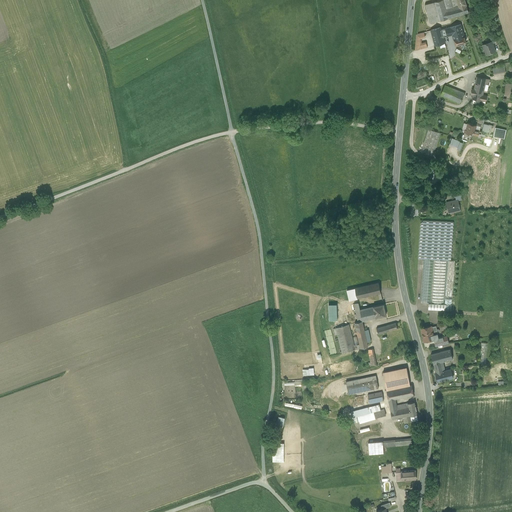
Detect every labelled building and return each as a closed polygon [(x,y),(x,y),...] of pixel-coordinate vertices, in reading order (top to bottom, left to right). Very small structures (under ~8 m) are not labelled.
[(442,0),(440,0),(434,2),(440,20),(448,18),(445,9),(442,0)] [(456,0),(442,0),(445,9),(453,7),(453,6),(454,6),(455,7),(458,6),(456,0)] [(464,0),(456,0),(458,6),(461,15),(468,13),(464,0)] [(434,2),(425,4),(430,23),(440,20),(434,2)] [(453,7),(445,9),(448,18),(461,15),(458,6),(455,7),(454,6),(453,6),(453,7)] [(450,27),(452,33),(453,36),(463,33),(460,25),(450,27)] [(452,33),(450,27),(440,30),(442,37),(443,37),(445,36),(449,35),(452,33)] [(440,28),(431,30),(435,45),(444,42),(443,37),(442,37),(440,30),(440,28)] [(427,31),(416,34),(415,50),(427,47),(426,42),(421,43),(421,39),(429,37),(427,31)] [(463,33),(453,36),(454,40),(455,45),(466,42),(464,37),(463,33)] [(491,41),(483,44),(486,54),(495,51),(492,43),(491,41)] [(490,79),(476,77),(474,89),(472,89),(472,91),(483,93),(484,91),(483,91),(484,90),(485,84),(488,85),(490,79)] [(464,93),(445,85),(441,95),(460,103),(464,93)] [(483,93),(472,91),(471,94),(473,94),(472,98),(481,100),(486,101),(487,96),(483,95),(483,93)] [(476,125),(468,123),(466,129),(465,129),(464,132),(473,135),(475,129),(476,125)] [(484,123),(482,131),(486,132),(485,138),(491,139),(492,134),(490,134),(493,125),(489,124),(489,125),(484,123)] [(506,130),(495,128),(493,136),(504,138),(506,130)] [(440,133),(428,129),(420,152),(432,156),(440,133)] [(479,130),(475,129),(473,135),(485,138),(486,132),(482,131),(479,130)] [(450,144),(457,147),(459,141),(452,138),(450,144)] [(457,201),(446,203),(448,211),(451,210),(451,213),(454,212),(460,211),(457,201)] [(453,222),(424,220),(420,223),(418,259),(423,259),(451,261),(453,222)] [(455,261),(451,261),(423,259),(420,303),(428,303),(428,309),(451,311),(455,261)] [(378,282),(355,288),(357,298),(380,293),(378,282)] [(355,288),(347,289),(349,300),(357,298),(355,288)] [(358,302),(354,303),(358,321),(359,325),(363,324),(362,320),(359,309),(360,309),(358,302)] [(384,303),(373,306),(376,317),(386,315),(384,303)] [(360,309),(359,309),(362,320),(376,317),(373,306),(360,309)] [(363,324),(359,325),(358,321),(355,322),(359,343),(360,348),(368,346),(367,341),(365,333),(363,324)] [(395,322),(376,327),(378,333),(397,328),(395,322)] [(349,324),(335,327),(342,352),(355,349),(354,344),(349,324)] [(431,327),(431,326),(421,328),(424,341),(434,339),(436,346),(449,343),(447,335),(438,338),(435,326),(431,327)] [(488,342),(481,342),(479,363),(486,363),(488,342)] [(373,348),(368,349),(371,365),(376,364),(373,348)] [(450,350),(443,351),(445,357),(442,358),(443,361),(452,359),(450,350)] [(443,351),(431,354),(435,373),(445,370),(443,361),(442,358),(445,357),(443,351)] [(407,367),(383,372),(386,390),(394,388),(410,385),(407,367)] [(445,370),(435,373),(438,382),(453,378),(451,369),(445,370)] [(376,374),(346,380),(348,393),(378,387),(376,374)] [(410,385),(394,388),(396,398),(413,395),(412,385),(410,385)] [(386,390),(388,400),(396,398),(394,388),(386,390)] [(382,391),(368,394),(369,403),(384,400),(382,391)] [(396,398),(388,400),(390,406),(397,405),(396,398)] [(374,411),(384,408),(382,402),(352,411),(353,417),(374,411)] [(415,402),(408,403),(410,416),(417,414),(415,402)] [(397,405),(390,406),(392,419),(407,416),(410,416),(408,403),(397,405)] [(384,408),(374,411),(353,417),(354,422),(359,420),(360,422),(375,418),(375,417),(386,414),(384,408)] [(278,416),(273,439),(279,440),(285,418),(278,416)] [(382,440),(368,441),(369,453),(383,452),(383,446),(382,440)] [(284,443),(273,443),(273,461),(284,461),(284,443)] [(415,470),(401,471),(401,480),(405,480),(410,479),(416,479),(415,470)]
